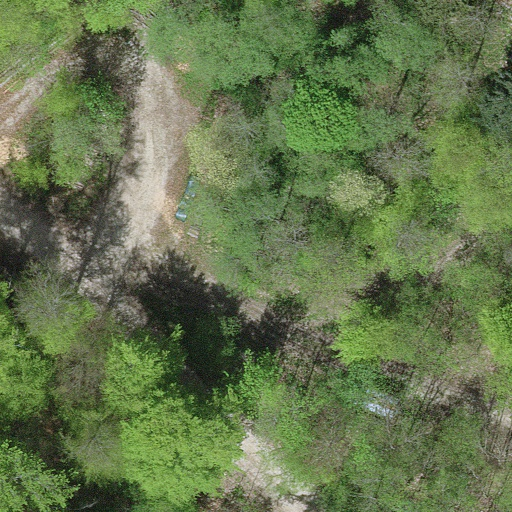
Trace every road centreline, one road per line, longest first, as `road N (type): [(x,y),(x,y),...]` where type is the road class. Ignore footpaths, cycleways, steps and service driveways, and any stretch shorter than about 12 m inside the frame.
road 1 (track): [(0,351),(12,353),(94,304),(146,238),(174,185),(181,148),(174,112),(151,76),(121,57),(83,50),(50,56),(0,99)]
road 2 (track): [(0,220),(320,511)]
road 3 (track): [(146,238),(326,356),(511,423)]
road 4 (track): [(253,315),(355,301),(417,278),(511,206)]
